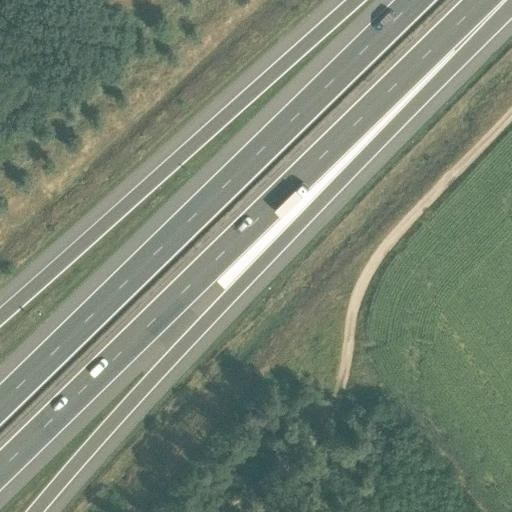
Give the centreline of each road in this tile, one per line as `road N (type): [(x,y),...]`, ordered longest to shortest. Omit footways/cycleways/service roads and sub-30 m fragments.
road 1 (motorway): [(35,511),(487,0)]
road 2 (motorway): [(0,469),(482,0)]
road 3 (motorway): [(415,0),(0,404)]
road 4 (track): [(233,511),(335,414),(368,281),(511,125)]
road 5 (motorway): [(354,0),(0,313)]
